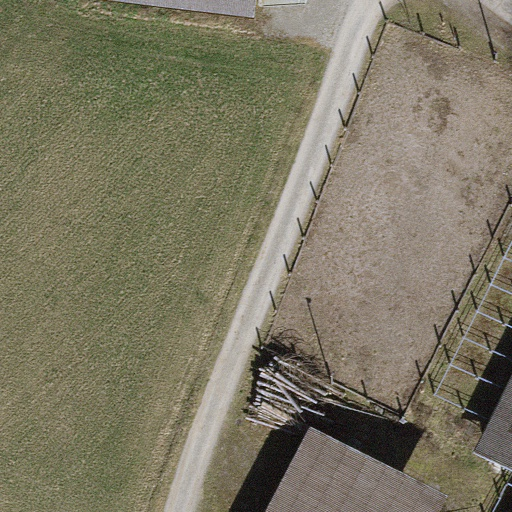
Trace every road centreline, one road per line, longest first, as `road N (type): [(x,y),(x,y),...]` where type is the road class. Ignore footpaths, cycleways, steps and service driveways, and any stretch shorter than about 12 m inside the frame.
road 1 (track): [(177,511),(373,0)]
road 2 (track): [(468,482),(235,365)]
